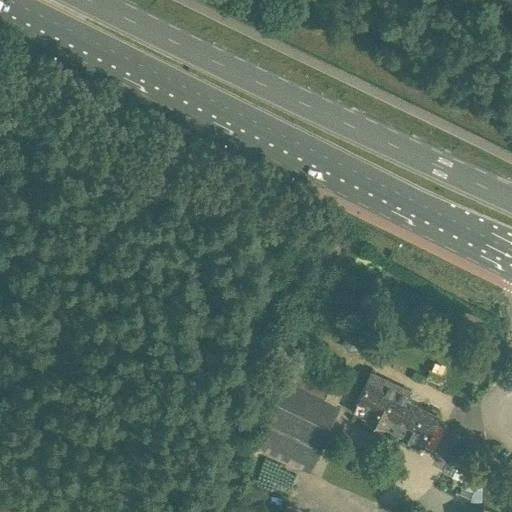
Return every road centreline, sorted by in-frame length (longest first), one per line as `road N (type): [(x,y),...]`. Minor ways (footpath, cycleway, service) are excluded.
road 1 (primary): [(2,0),(511,254)]
road 2 (primary): [(511,201),(86,0)]
